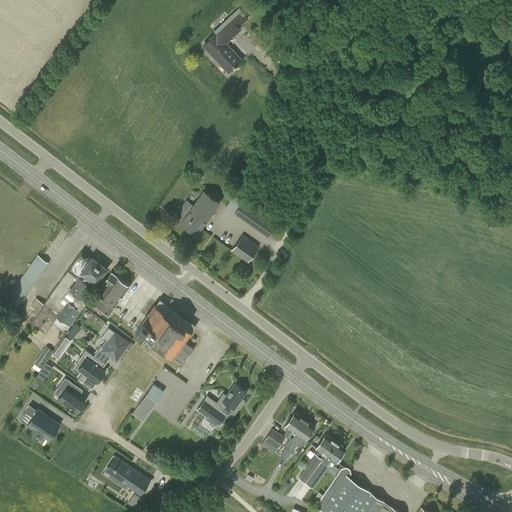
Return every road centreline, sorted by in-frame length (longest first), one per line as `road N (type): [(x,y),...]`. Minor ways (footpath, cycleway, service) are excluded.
road 1 (primary): [(294,377),(95,224)]
road 2 (unclassified): [(307,359),(109,207)]
road 3 (unclassified): [(511,465),(415,437),(307,359)]
road 4 (unclassified): [(191,489),(100,425),(143,366)]
road 5 (primary): [(508,506),(372,434)]
road 6 (unclassified): [(191,489),(224,466),(294,377)]
road 7 (primary): [(372,434),(492,511)]
road 8 (unclassified): [(109,207),(0,121)]
